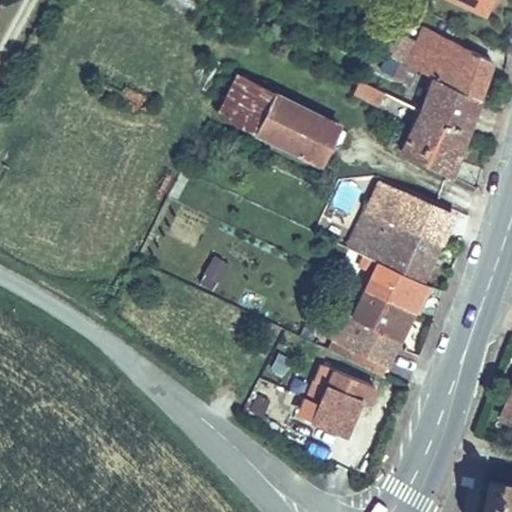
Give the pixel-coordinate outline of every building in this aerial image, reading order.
[(460,0),(488,12),(493,0),(460,0)] [(392,10),(377,38),(435,69),(481,93),(500,56),(417,12),(413,20),(392,10)] [(340,119),(237,66),(215,108),(319,161),(340,119)] [(469,129),(487,96),(481,93),(435,69),(418,102),(469,129)] [(354,97),(379,108),(385,95),(360,84),(354,97)] [(448,168),(469,129),(418,102),(414,110),(400,102),(390,120),(405,128),(397,141),(448,168)] [(375,266),(422,290),(442,250),(395,227),(408,201),(385,190),(352,254),(375,266)] [(312,192),(293,224),(311,233),(328,202),(312,192)] [(456,223),(408,201),(395,227),(442,250),(456,223)] [(222,291),(230,263),(209,257),(201,285),(222,291)] [(422,290),(375,266),(362,292),(410,315),(422,290)] [(378,378),(410,315),(362,292),(351,317),(342,313),(332,332),(327,329),(318,349),(378,378)] [(369,388),(319,366),(312,382),(321,387),(314,403),(304,399),(301,398),(295,411),(308,417),(306,421),(337,434),(341,436),(357,401),(362,404),(369,388)] [(511,377),(497,418),(511,423),(511,377)] [(314,403),(321,387),(312,382),(304,399),(314,403)] [(248,412),(261,418),(268,402),(254,396),(248,412)] [(511,511),(511,482),(478,478),(472,511),(511,511)]
